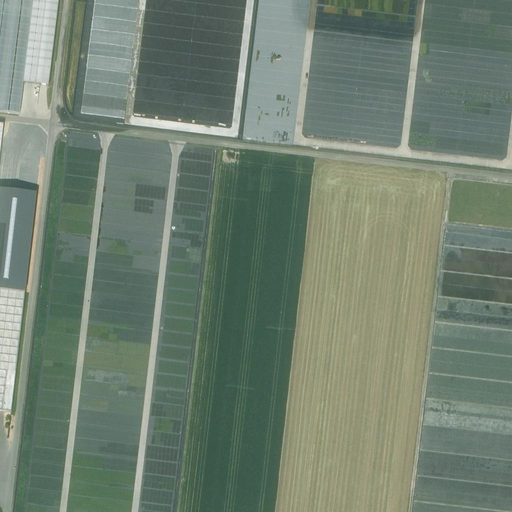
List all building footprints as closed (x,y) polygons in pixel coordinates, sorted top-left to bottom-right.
[(59,0),(0,0),(0,112),(20,115),(24,84),(49,87),(59,0)] [(511,0),(260,0),(244,143),(511,174),(511,0)] [(25,294),(0,291),(0,412),(11,414),(25,294)] [(507,323),(507,320),(473,320),(473,325),(486,325),(486,333),(501,333),(501,323),(507,323)] [(499,355),(501,346),(488,344),(487,353),(499,355)]
